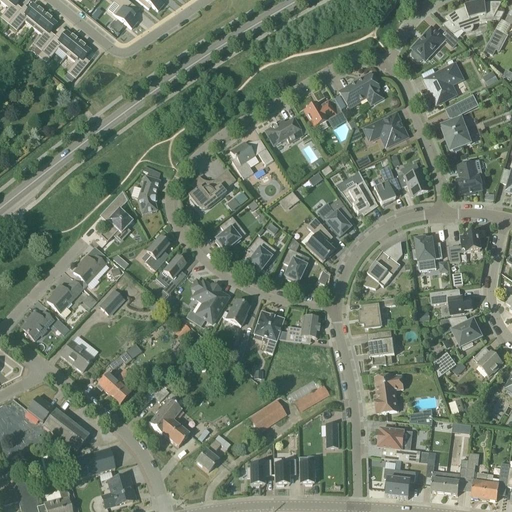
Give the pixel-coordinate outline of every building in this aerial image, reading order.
[(0,0),(0,2),(8,9),(0,19),(8,26),(21,10),(16,6),(21,0),(0,0)] [(124,0),(108,0),(119,8),(112,16),(131,31),(137,24),(133,20),(139,12),(124,0)] [(135,0),(135,1),(148,11),(151,8),(157,13),(164,6),(159,2),(160,0),(135,0)] [(476,8),(476,6),(472,7),(469,8),(465,9),(462,10),(458,12),(455,13),(452,15),(448,17),(445,19),(446,19),(460,32),(462,32),(463,33),(465,34),(467,35),(469,35),(471,34),(473,32),(474,30),(474,28),(474,27),(477,26),(480,25),(484,24),(487,24),(487,20),(493,20),(498,12),(502,5),(502,4),(498,4),(495,4),(491,4),(487,4),(484,4),(480,5),(480,7),(476,8)] [(21,10),(8,26),(16,32),(24,23),(33,30),(45,15),(33,5),(28,11),(23,7),(21,10)] [(42,53),(54,37),(50,33),(57,25),(45,15),(33,30),(41,37),(34,46),(42,53)] [(115,23),(111,28),(120,35),(124,30),(115,23)] [(432,56),(446,41),(433,29),(420,43),(419,42),(411,50),(414,52),(412,54),(412,58),(417,63),(421,63),(429,54),(432,56)] [(499,52),(507,37),(496,32),(488,47),(496,51),(499,52)] [(54,37),(42,53),(38,58),(46,64),(58,50),(66,57),(78,42),(66,33),(59,41),(54,37)] [(453,50),(460,43),(453,37),(446,44),(453,50)] [(78,42),(66,57),(75,64),(67,73),(75,80),(76,80),(89,64),(84,60),(90,52),(78,42)] [(453,99),(447,86),(461,79),(455,66),(424,82),(428,91),(429,90),(432,96),(431,97),(437,107),(453,99)] [(493,73),(482,79),(487,88),(498,83),(493,73)] [(67,74),(64,78),(71,84),(74,80),(71,77),(67,74)] [(348,111),(359,105),(367,100),(371,107),(382,100),(377,92),(379,91),(370,76),(361,81),(361,82),(350,88),(350,87),(339,94),(348,111)] [(345,120),(333,101),(318,110),(316,106),(313,107),(311,106),(309,106),(307,107),(307,109),(307,111),(304,112),(314,130),(326,123),(325,122),(329,120),(333,127),(345,120)] [(400,128),(395,116),(363,131),(367,140),(380,134),(388,148),(407,139),(401,128),(400,128)] [(459,122),(458,117),(452,119),(454,124),(441,128),(445,137),(444,137),(447,145),(447,144),(451,153),(454,152),(454,153),(461,151),(460,149),(470,145),(467,137),(469,136),(466,128),(464,129),(461,121),(459,122)] [(285,127),(283,124),(283,123),(277,127),(275,125),(273,125),(271,126),(270,128),(271,130),(265,134),(274,148),(286,141),(289,145),(302,138),(293,122),(285,127)] [(353,134),(358,132),(358,131),(353,122),(348,126),(353,134)] [(348,146),(361,140),(358,132),(353,134),(348,146)] [(249,152),(244,144),(230,154),(234,161),(231,163),(243,182),(253,176),(250,171),(259,165),(250,151),(249,152)] [(265,168),(273,163),(265,151),(258,156),(265,168)] [(399,166),(396,157),(389,160),(392,169),(399,166)] [(478,177),(475,164),(457,168),(461,185),(457,186),(459,197),(466,196),(467,198),(475,196),(475,194),(482,192),(479,177),(478,177)] [(325,178),(332,173),(328,168),(321,173),(325,178)] [(382,206),(384,209),(390,205),(389,204),(395,202),(394,201),(400,198),(398,193),(400,192),(396,181),(394,182),(389,169),(379,173),(385,185),(374,189),(375,193),(372,194),(378,204),(379,204),(381,207),(382,206)] [(511,173),(504,171),(500,185),(508,187),(506,192),(511,194),(511,172),(511,173)] [(235,183),(227,172),(226,174),(218,181),(216,182),(215,182),(210,186),(209,185),(206,185),(204,186),(200,180),(199,178),(191,187),(195,192),(188,198),(195,207),(201,202),(208,210),(226,195),(224,192),(235,183)] [(428,193),(419,172),(410,176),(404,178),(403,176),(397,178),(401,190),(407,188),(408,190),(412,199),(428,193)] [(156,205),(156,199),(155,199),(160,183),(145,179),(138,201),(142,217),(157,213),(155,207),(155,205),(156,205)] [(374,203),(363,183),(362,183),(363,184),(356,187),(355,186),(346,192),(340,195),(351,209),(351,208),(352,208),(358,216),(362,214),(364,217),(364,218),(371,213),(366,205),(373,201),(374,203)] [(107,244),(113,238),(118,233),(121,235),(126,230),(132,224),(119,212),(127,203),(122,193),(107,210),(112,214),(105,221),(110,226),(99,238),(107,244)] [(292,209),(300,203),(292,195),(285,200),(292,209)] [(339,239),(350,230),(346,225),(352,220),(339,201),(328,209),(334,217),(325,224),(339,239)] [(233,249),(240,243),(233,235),(240,229),(232,219),(220,228),(224,234),(215,241),(216,242),(215,243),(220,250),(222,249),(225,253),(232,247),(233,249)] [(329,259),(332,256),(332,255),(333,253),(326,246),(332,240),(315,220),(306,229),(315,237),(305,248),(323,265),(328,259),(329,259)] [(476,235),(476,233),(471,233),(472,235),(464,236),(464,238),(460,239),(461,249),(458,249),(448,250),(451,265),(460,264),(459,255),(480,252),(478,234),(476,235)] [(427,263),(434,262),(442,260),(440,245),(433,246),(432,241),(425,242),(425,240),(423,240),(423,238),(417,239),(417,241),(415,242),(417,252),(412,253),(413,262),(427,260),(427,263)] [(161,241),(160,239),(146,254),(151,258),(145,265),(155,274),(165,262),(160,257),(169,248),(167,246),(168,244),(163,240),(161,241)] [(266,268),(271,261),(270,260),(272,258),(265,253),(269,248),(258,239),(249,251),(254,256),(248,265),(249,266),(248,267),(255,272),(255,271),(259,274),(265,267),(266,268)] [(303,277),(306,269),(305,268),(305,267),(299,264),(302,257),(295,254),(299,246),(291,239),(286,250),(289,251),(282,265),(289,268),(284,278),(285,279),(285,280),(293,284),(293,283),(298,285),(301,277),(303,277)] [(400,267),(383,254),(383,253),(379,258),(380,259),(376,265),(375,264),(370,270),(371,272),(367,277),(368,277),(365,283),(363,288),(376,291),(380,286),(384,289),(400,267)] [(104,264),(96,257),(91,263),(86,258),(81,264),(82,265),(73,274),(80,281),(88,286),(93,280),(106,267),(104,264)] [(117,257),(113,262),(116,266),(121,260),(117,257)] [(162,292),(168,298),(171,295),(172,293),(182,281),(177,277),(185,267),(183,265),(185,264),(179,259),(178,261),(176,259),(163,274),(168,278),(162,284),(166,288),(162,292)] [(447,263),(439,264),(441,275),(449,273),(447,263)] [(112,271),(114,278),(121,276),(119,269),(112,271)] [(462,276),(452,277),(454,288),(463,287),(462,276)] [(228,299),(203,283),(201,286),(198,284),(195,285),(193,288),(193,292),(196,293),(193,299),(205,307),(199,317),(212,327),(222,311),(221,311),(228,299)] [(80,295),(70,285),(65,291),(60,287),(54,293),(55,294),(46,303),(54,310),(65,320),(71,314),(67,311),(72,306),(71,305),(80,295)] [(460,298),(459,291),(430,295),(431,307),(449,305),(450,317),(464,315),(464,313),(472,312),(472,310),(473,310),(472,303),(471,303),(471,301),(461,302),(461,298),(460,298)] [(109,319),(124,302),(113,292),(98,308),(109,319)] [(171,295),(168,298),(162,305),(168,310),(177,300),(171,295)] [(86,300),(86,308),(89,310),(95,303),(88,297),(86,300)] [(382,309),(396,307),(395,300),(382,302),(382,309)] [(241,329),(246,318),(245,317),(249,309),(236,303),(226,321),(241,329)] [(155,304),(149,311),(158,319),(164,312),(155,304)] [(379,314),(378,308),(363,310),(364,315),(360,315),(361,327),(366,326),(366,331),(381,329),(380,324),(383,323),(382,313),(379,314)] [(54,322),(44,313),(39,319),(34,314),(29,320),(30,321),(21,330),(35,343),(40,337),(42,338),(46,333),(45,332),(54,322)] [(261,314),(254,335),(254,336),(268,341),(263,353),(272,356),(280,334),(279,333),(283,322),(261,314)] [(319,334),(319,328),(318,328),(319,320),(303,318),(301,334),(294,333),(294,335),(287,334),(286,343),(300,345),(301,339),(316,341),(317,334),(319,334)] [(468,324),(466,319),(448,321),(454,332),(451,333),(460,351),(462,350),(463,352),(473,347),(472,345),(482,340),(481,338),(483,337),(480,330),(478,331),(473,322),(468,324)] [(58,322),(52,328),(56,332),(62,326),(58,322)] [(184,327),(175,336),(181,343),(191,333),(184,327)] [(392,342),(391,333),(378,335),(379,343),(368,345),(369,354),(371,354),(373,368),(386,367),(385,358),(395,357),(393,341),(392,342)] [(239,369),(248,339),(240,336),(231,363),(239,369)] [(93,361),(93,360),(77,348),(71,344),(61,358),(67,362),(68,361),(76,367),(75,369),(82,374),(93,361)] [(490,355),(485,349),(473,361),(477,365),(483,370),(481,371),(488,378),(493,374),(494,375),(498,371),(497,370),(502,364),(492,353),(490,355)] [(125,367),(132,362),(125,354),(108,367),(112,373),(123,364),(125,367)] [(438,381),(456,367),(447,355),(432,366),(438,381)] [(460,374),(465,369),(461,365),(456,369),(460,374)] [(109,397),(123,379),(129,376),(124,372),(118,379),(116,382),(108,375),(98,386),(109,397)] [(254,373),(254,382),(262,382),(263,374),(254,373)] [(148,393),(158,387),(150,375),(141,380),(145,386),(143,387),(148,393)] [(126,386),(133,379),(129,376),(123,379),(109,397),(120,407),(130,396),(122,389),(125,386),(126,386)] [(392,377),(375,379),(377,389),(379,401),(374,402),(376,415),(380,415),(380,416),(397,414),(394,392),(403,391),(402,378),(393,380),(392,377)] [(159,404),(169,395),(165,391),(173,387),(170,381),(161,387),(149,395),(159,404)] [(299,414),(329,397),(324,388),(294,405),(299,414)] [(47,406),(37,399),(27,412),(43,425),(54,410),(47,406)] [(162,437),(181,413),(168,402),(148,426),(162,437)] [(259,435),(286,417),(277,403),(249,421),(259,435)] [(452,417),(459,415),(455,404),(448,406),(452,417)] [(76,454),(89,437),(56,412),(43,429),(76,454)] [(181,413),(162,437),(162,436),(178,450),(189,436),(175,425),(184,415),(181,413)] [(409,420),(410,426),(432,428),(432,423),(432,419),(423,420),(423,418),(409,420)] [(326,451),(338,451),(337,425),(325,426),(326,451)] [(382,441),(380,458),(418,461),(419,450),(400,448),(402,429),(378,427),(377,440),(382,441)] [(212,457),(221,447),(215,442),(214,441),(206,452),(205,452),(196,464),(208,474),(218,462),(212,457)] [(76,482),(115,471),(109,451),(70,462),(76,482)] [(446,482),(447,475),(434,474),(436,456),(429,455),(426,478),(433,478),(433,481),(432,481),(431,494),(444,496),(446,482)] [(478,468),(479,457),(469,456),(468,462),(466,482),(467,482),(467,480),(474,481),(475,467),(478,468)] [(303,483),(303,486),(305,486),(305,487),(312,487),(312,486),(314,486),(314,479),(317,478),(317,469),(314,469),(314,466),(307,466),(307,459),(299,460),(300,483),(303,483)] [(265,487),(265,484),(265,478),(271,477),(271,462),(257,463),(257,467),(250,467),(250,470),(247,470),(247,480),(250,480),(250,487),(252,487),(252,489),(259,488),(259,487),(265,487)] [(290,486),(289,483),(289,477),(296,477),(296,462),(281,462),(282,466),(275,466),(275,487),(277,487),(277,488),(284,488),(284,486),(290,486)] [(466,482),(468,462),(462,462),(460,477),(447,475),(446,482),(444,496),(458,497),(460,482),(466,482)] [(497,503),(498,497),(499,485),(506,486),(508,470),(509,467),(501,466),(498,486),(492,485),(494,477),(487,476),(484,501),(497,503)] [(395,500),(398,472),(394,472),(384,471),(383,480),(388,480),(386,499),(395,500)] [(408,501),(410,483),(414,483),(416,474),(400,473),(398,472),(395,500),(408,501)] [(484,501),(487,476),(478,475),(476,484),(473,484),(471,499),(484,501)] [(40,511),(39,508),(30,476),(12,481),(0,484),(0,499),(2,508),(18,504),(20,511),(40,511)] [(116,507),(133,503),(129,487),(131,487),(129,477),(109,482),(111,489),(104,491),(106,497),(102,499),(105,510),(116,507)] [(71,511),(69,501),(66,489),(61,491),(59,493),(61,500),(43,505),(44,507),(39,508),(40,511),(71,511)]
